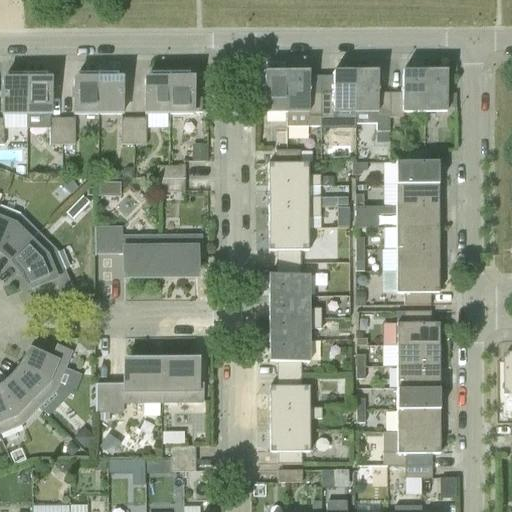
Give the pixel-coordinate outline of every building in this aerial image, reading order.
[(321,128),(321,119),(320,94),(308,94),(308,73),(286,74),(286,114),(286,128),(321,128)] [(334,113),(355,113),(355,73),(332,73),(332,94),(320,94),(321,119),(334,119),(334,113)] [(376,118),(389,118),(389,94),(377,94),(377,73),(355,73),(355,113),(376,113),(376,118)] [(403,113),(424,113),(423,73),(401,73),(401,94),(389,94),(389,118),(403,118),(403,113)] [(423,73),(424,113),(446,113),(446,110),(446,95),(446,73),(423,73)] [(145,115),(169,115),(168,74),(148,75),(148,81),(144,81),(145,115)] [(201,114),(201,111),(201,99),(192,99),(192,80),(188,81),(188,74),(168,74),(169,115),(192,115),(192,114),(201,114)] [(263,114),(286,114),(286,74),(263,74),(263,114)] [(2,116),(26,116),(26,75),(6,75),(6,81),(2,82),(2,116)] [(26,75),(26,116),(50,116),(50,81),(46,81),(46,75),(26,75)] [(73,116),(97,116),(97,75),(77,75),(77,81),(73,81),(73,116)] [(97,75),(97,116),(121,116),(121,81),(117,81),(117,75),(97,75)] [(121,145),(133,145),(133,119),(121,119),(121,145)] [(133,145),(146,145),(145,119),(133,119),(133,145)] [(49,146),(62,146),(62,120),(49,120),(49,146)] [(62,146),(74,146),(74,120),(62,120),(62,146)] [(424,151),(403,151),(403,164),(429,164),(429,151),(424,151)] [(286,152),(275,152),(275,165),(299,165),(299,152),(286,152)] [(351,176),(360,176),(360,164),(351,164),(351,176)] [(395,186),(437,186),(437,164),(429,164),(403,164),(395,164),(395,186)] [(267,187),(307,188),(320,187),(320,176),(307,176),(307,165),(299,165),(275,165),(267,165),(267,187)] [(158,180),(184,180),(184,167),(157,168),(158,180)] [(158,193),(185,193),(184,180),(158,180),(158,193)] [(395,208),(437,208),(437,186),(395,186),(395,208)] [(267,209),(320,208),(320,198),(307,198),(307,188),(267,187),(267,209)] [(354,208),(363,208),(363,196),(354,196),(354,208)] [(82,197),(65,215),(72,222),(90,204),(82,197)] [(267,230),(307,230),(307,219),(320,219),(320,208),(267,209),(267,230)] [(395,230),(437,229),(437,208),(395,208),(363,208),(354,208),(354,230),(381,230),(381,215),(395,215),(395,230)] [(0,249),(5,253),(13,260),(38,235),(20,218),(0,209),(0,249)] [(124,275),(159,275),(159,238),(118,238),(118,229),(94,229),(94,256),(124,255),(124,275)] [(395,251),(438,251),(437,229),(395,230),(395,251)] [(275,264),(300,264),(300,252),(308,252),(307,230),(267,230),(267,252),(275,252),(275,264)] [(31,286),(32,288),(51,280),(56,294),(70,289),(55,252),(38,235),(13,260),(16,264),(20,268),(24,274),(27,278),(29,282),(31,286)] [(159,238),(159,275),(194,275),(194,255),(200,255),(200,238),(159,238)] [(355,251),(363,251),(363,239),(354,239),(355,251)] [(355,263),(363,263),(363,251),(355,251),(355,263)] [(395,273),(438,273),(438,251),(395,251),(395,273)] [(268,299),(308,298),(308,276),(300,276),(300,264),(275,264),(275,276),(268,276),(268,299)] [(438,273),(395,273),(395,295),(403,295),(403,307),(430,307),(430,295),(438,295),(438,273)] [(320,320),(320,309),(308,310),(308,298),(268,299),(268,320),(320,320)] [(396,347),(438,347),(438,325),(430,325),(430,313),(403,313),(403,325),(395,325),(396,347)] [(268,342),(308,342),(308,330),(320,330),(320,320),(268,320),(268,342)] [(276,376),(300,376),(300,364),(308,364),(308,342),(268,342),(268,364),(276,364),(276,376)] [(396,369),(438,369),(438,347),(396,347),(396,369)] [(13,384),(38,407),(55,390),(70,354),(56,348),(51,362),(32,354),(28,362),(24,370),(13,384)] [(355,369),(364,369),(364,357),(355,357),(355,369)] [(94,413),(108,413),(121,413),(121,404),(160,404),(160,366),(124,367),(125,387),(107,387),(108,400),(94,400),(94,413)] [(160,366),(160,404),(201,403),(201,386),(195,386),(195,366),(160,366)] [(355,381),(364,381),(364,369),(355,369),(355,381)] [(396,390),(438,390),(438,369),(396,369),(396,390)] [(268,410),(308,409),(308,388),(300,388),(300,376),(276,376),(276,388),(268,388),(268,410)] [(0,433),(20,425),(38,407),(13,384),(6,390),(0,394),(0,433)] [(94,387),(94,400),(108,400),(107,387),(94,387)] [(396,412),(438,412),(438,390),(396,390),(396,412)] [(355,413),(364,413),(364,400),(355,400),(355,413)] [(268,432),(309,432),(308,420),(321,420),(321,409),(308,409),(268,410),(268,432)] [(396,434),(438,433),(438,412),(396,412),(396,434)] [(355,424),(364,424),(364,413),(355,413),(355,424)] [(309,432),(268,432),(269,454),(276,454),(276,466),(301,466),(301,454),(309,454),(309,432)] [(396,468),(404,468),(431,468),(431,455),(439,455),(438,433),(396,434),(396,468)] [(170,460),(195,460),(195,447),(170,448),(170,460)] [(111,458),(111,479),(146,480),(147,458),(111,458)] [(170,473),(195,473),(195,460),(170,460),(170,473)] [(431,480),(431,468),(404,468),(404,480),(431,480)] [(320,489),(333,489),(333,471),(320,472),(320,489)] [(277,484),(301,484),(301,472),(277,472),(277,484)] [(457,494),(457,476),(444,477),(445,494),(457,494)]
